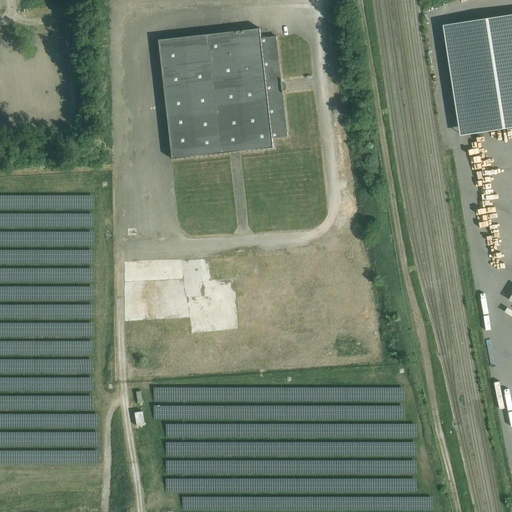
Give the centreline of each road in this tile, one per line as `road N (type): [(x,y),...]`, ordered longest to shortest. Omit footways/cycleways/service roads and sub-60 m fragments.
road 1 (track): [(361,0),(404,263),(459,511)]
road 2 (unknown): [(503,0),(436,32),(492,295)]
